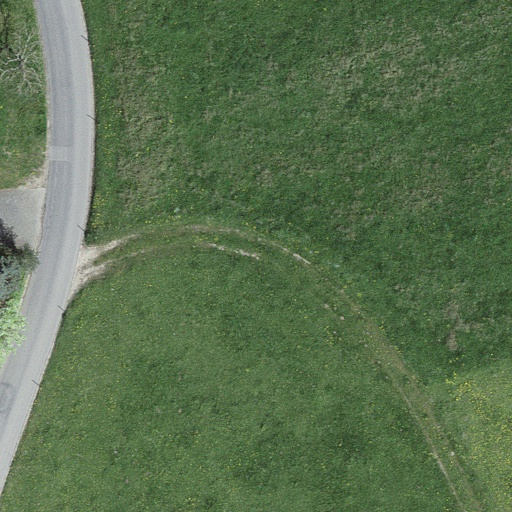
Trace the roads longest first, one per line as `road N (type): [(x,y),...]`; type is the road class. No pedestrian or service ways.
road 1 (track): [(476,511),(382,350),(331,294),(265,253),(217,237),(153,239),(56,270)]
road 2 (tertiary): [(56,0),(68,44),(73,126),(56,270),(0,434)]
